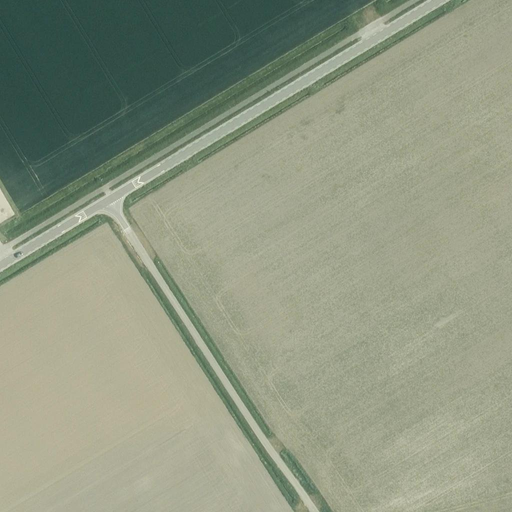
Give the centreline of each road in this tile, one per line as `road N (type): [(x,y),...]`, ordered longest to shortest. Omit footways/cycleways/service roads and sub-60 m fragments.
road 1 (tertiary): [(107,200),(437,0)]
road 2 (unclassified): [(314,511),(107,200)]
road 3 (tertiary): [(0,266),(107,200)]
